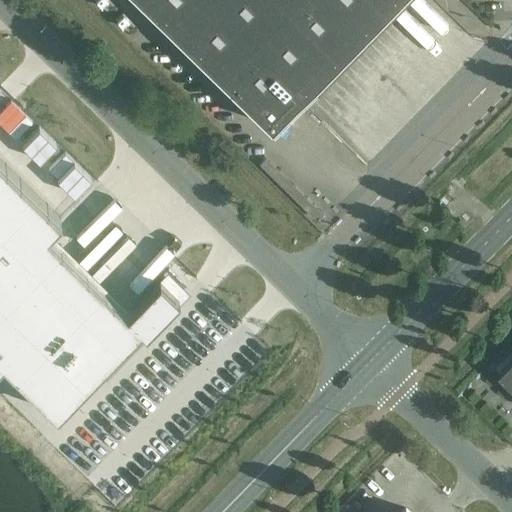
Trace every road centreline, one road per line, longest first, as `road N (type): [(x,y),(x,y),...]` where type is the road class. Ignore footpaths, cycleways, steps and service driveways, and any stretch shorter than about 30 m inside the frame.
road 1 (unclassified): [(368,368),(0,1)]
road 2 (tertiary): [(511,221),(368,368)]
road 3 (tertiary): [(368,368),(228,511)]
road 4 (unclassified): [(511,507),(368,368)]
